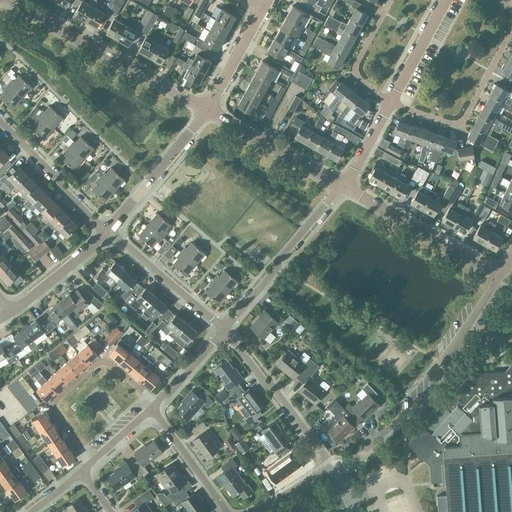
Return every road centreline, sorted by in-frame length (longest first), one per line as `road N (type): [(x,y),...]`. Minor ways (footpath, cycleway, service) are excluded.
road 1 (residential): [(331,471),(388,430),(426,389),(500,272)]
road 2 (residential): [(9,0),(207,112)]
road 3 (residential): [(89,465),(52,404),(100,362),(156,403)]
road 4 (residential): [(224,333),(344,187)]
road 5 (residential): [(391,103),(463,121),(511,29)]
road 6 (residential): [(344,187),(500,272)]
road 7 (residential): [(331,471),(224,333)]
road 8 (residential): [(207,112),(344,187)]
road 9 (residential): [(224,333),(107,230)]
road 10 (residential): [(107,230),(207,112)]
road 11 (residential): [(107,230),(0,121)]
road 12 (residential): [(390,0),(355,74),(391,103)]
road 13 (residential): [(227,511),(150,410)]
road 14 (residential): [(11,312),(107,230)]
